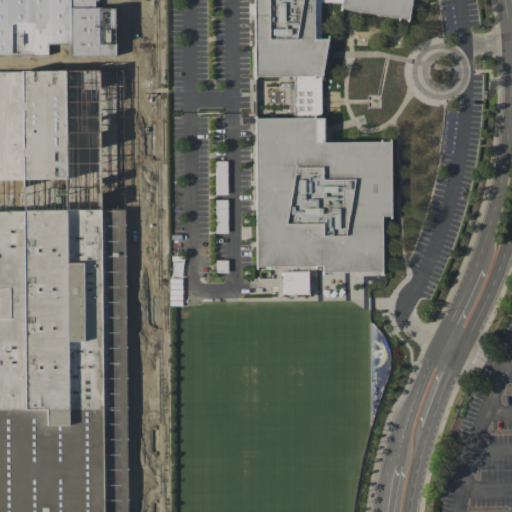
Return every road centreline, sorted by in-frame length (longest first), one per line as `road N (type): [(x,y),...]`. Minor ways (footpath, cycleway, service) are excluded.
road 1 (tertiary): [(510,45),(510,125),(476,265)]
road 2 (tertiary): [(462,351),(511,223)]
road 3 (tertiary): [(441,342),(396,464)]
